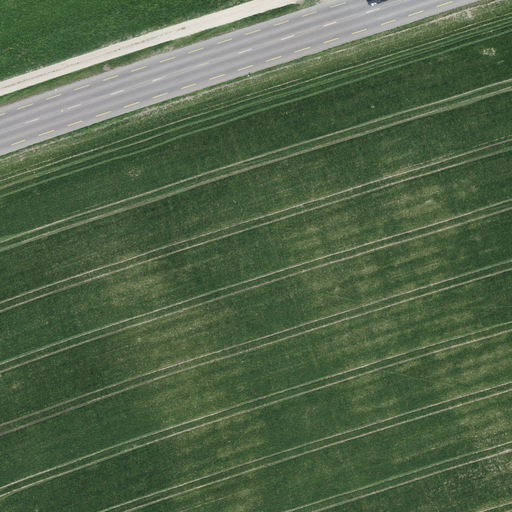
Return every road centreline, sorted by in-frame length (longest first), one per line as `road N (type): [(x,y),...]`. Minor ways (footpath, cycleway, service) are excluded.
road 1 (primary): [(409,0),(0,133)]
road 2 (track): [(0,91),(279,0)]
